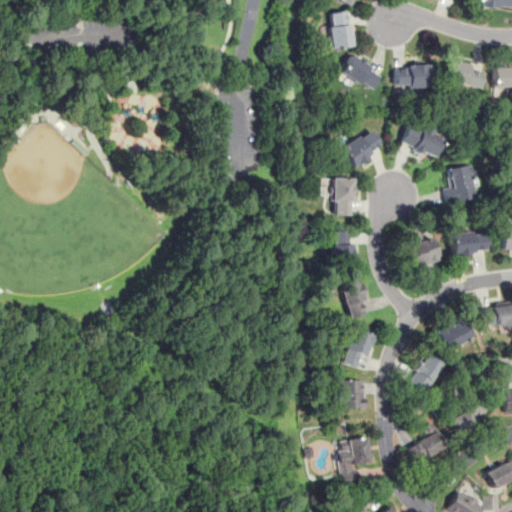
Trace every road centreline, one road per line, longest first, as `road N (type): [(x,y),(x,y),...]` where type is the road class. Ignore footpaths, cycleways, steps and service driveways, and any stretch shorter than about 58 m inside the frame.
road 1 (residential): [(420,511),(387,454),(383,388),(392,349),(426,302),(511,276)]
road 2 (residential): [(412,314),(377,258),(379,212),(393,191)]
road 3 (residential): [(511,432),(473,452),(414,506)]
road 4 (residential): [(511,36),(419,17),(391,21)]
